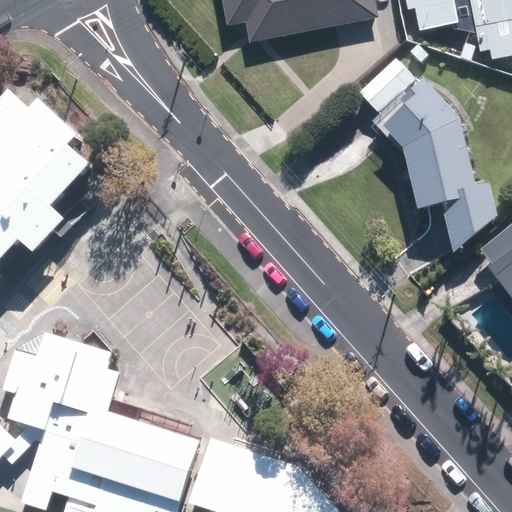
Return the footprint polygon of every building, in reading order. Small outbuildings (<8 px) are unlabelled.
[(383,21),(379,0),(227,0),(233,27),(250,24),(253,43),(383,21)] [(456,0),(404,0),(406,12),(420,9),(425,34),(461,28),(456,0)] [(511,0),(472,0),(483,62),(511,56),(511,0)] [(402,61),(364,95),(382,115),(420,81),(402,61)] [(397,105),(378,124),(410,150),(420,212),(448,208),(456,256),(502,221),(495,184),(480,187),(467,115),(427,75),(397,105)] [(38,112),(15,91),(0,107),(0,272),(98,166),(81,150),(89,141),(46,102),(38,112)] [(511,293),(511,224),(478,252),(511,293)] [(50,337),(16,355),(6,379),(19,383),(12,410),(40,417),(20,493),(53,502),(49,511),(143,511),(149,488),(181,496),(198,433),(138,417),(142,400),(103,390),(113,353),(50,337)] [(289,382),(212,364),(199,423),(276,441),(289,382)] [(0,439),(0,473),(17,457),(0,439)] [(304,511),(288,492),(213,470),(200,511),(304,511)]
